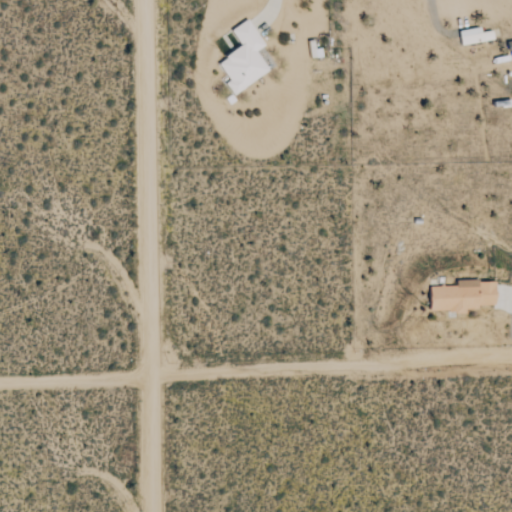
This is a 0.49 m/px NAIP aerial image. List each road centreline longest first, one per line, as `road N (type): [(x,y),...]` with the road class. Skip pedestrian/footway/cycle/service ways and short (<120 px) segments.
road 1 (track): [(0,380),(511,366)]
road 2 (track): [(153,511),(149,0)]
